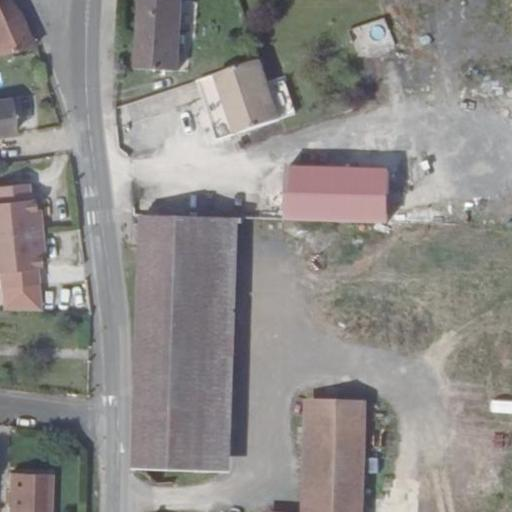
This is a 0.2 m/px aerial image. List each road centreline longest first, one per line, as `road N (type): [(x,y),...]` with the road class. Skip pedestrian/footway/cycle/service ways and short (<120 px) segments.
road 1 (tertiary): [(80,7),(112,418)]
road 2 (unknown): [(94,201),(386,138)]
